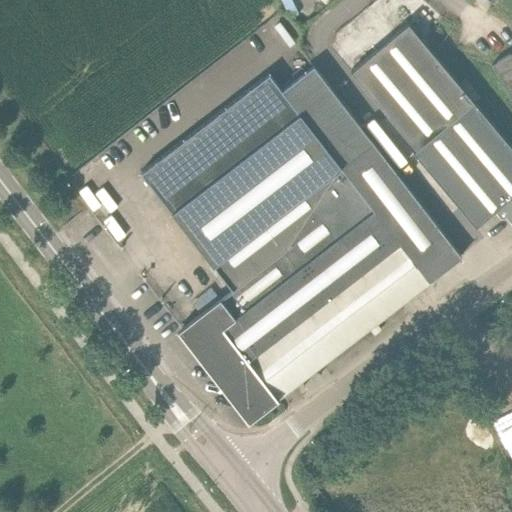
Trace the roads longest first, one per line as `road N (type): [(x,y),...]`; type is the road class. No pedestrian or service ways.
road 1 (secondary): [(232,480),(0,185)]
road 2 (unclassified): [(232,480),(511,268)]
road 3 (track): [(59,511),(174,410)]
